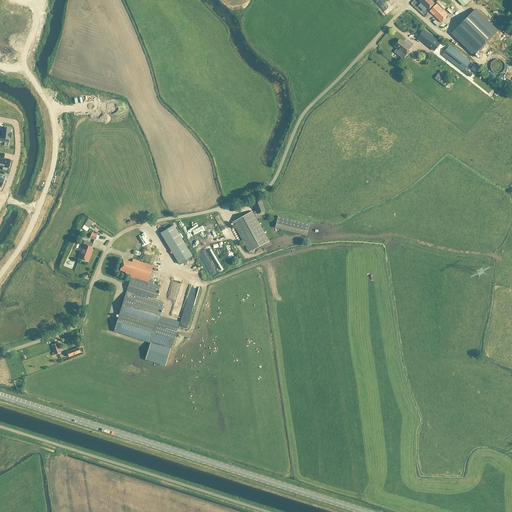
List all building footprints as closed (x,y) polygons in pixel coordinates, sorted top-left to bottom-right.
[(434,4),(429,0),(420,0),(419,2),(428,11),(434,4)] [(466,0),(455,0),(468,13),(474,7),(466,0)] [(436,4),(429,12),(441,23),(448,15),(436,4)] [(475,10),(467,18),(452,33),(474,55),(489,40),(497,32),(475,10)] [(438,31),(444,36),(452,27),(446,22),(438,31)] [(417,38),(434,51),(440,45),(422,31),(417,38)] [(511,37),(509,35),(502,45),(507,49),(511,41),(511,37)] [(399,56),(401,53),(404,55),(411,47),(405,43),(404,43),(399,39),(393,47),(397,50),(395,52),(399,56)] [(470,62),(449,46),(442,55),(463,72),(470,62)] [(461,76),(436,55),(428,63),(434,68),(437,65),(443,70),(441,71),(450,79),(453,76),(458,80),(461,76)] [(499,60),(498,60),(496,60),(495,60),(494,61),(493,61),(492,62),(491,63),(491,64),(490,65),(490,67),(490,68),(490,69),(491,70),(491,71),(492,72),(493,73),(494,74),(495,74),(496,74),(498,74),(499,74),(500,74),(501,74),(502,73),(503,72),(504,71),(504,70),(505,69),(505,68),(505,66),(505,65),(504,64),(504,63),(503,62),(502,61),(501,61),(500,60),(499,60)] [(463,72),(467,75),(470,78),(470,77),(472,75),(466,69),(463,72)] [(0,133),(0,141),(5,142),(5,141),(9,141),(9,138),(11,138),(11,133),(10,133),(10,129),(2,128),(2,134),(0,133)] [(0,152),(0,166),(8,168),(9,168),(10,164),(9,164),(10,160),(4,159),(5,154),(0,152)] [(252,212),(232,223),(249,253),(269,242),(256,219),(261,217),(259,214),(265,211),(260,201),(253,204),(256,211),(252,213),(252,212)] [(309,224),(278,216),(275,228),(306,236),(309,224)] [(85,226),(89,229),(92,224),(91,223),(87,220),(84,225),(85,226)] [(173,225),(160,233),(178,265),(192,256),(173,225)] [(84,245),(79,258),(87,262),(92,248),(91,248),(93,244),(84,241),(83,245),(84,245)] [(153,266),(133,260),(132,263),(131,266),(132,266),(131,269),(121,266),(120,271),(125,273),(125,274),(129,276),(129,277),(131,278),(113,332),(150,343),(145,359),(165,365),(178,322),(159,316),(163,303),(147,299),(148,296),(156,299),(159,287),(147,283),(153,266)] [(131,266),(132,263),(123,260),(121,266),(131,269),(132,266),(131,266)] [(72,270),(74,265),(66,261),(64,266),(72,270)] [(54,356),(60,354),(57,344),(51,346),(53,353),(54,355),(54,356)] [(67,352),(66,353),(68,357),(80,353),(78,348),(70,351),(69,350),(67,351),(67,352)]
